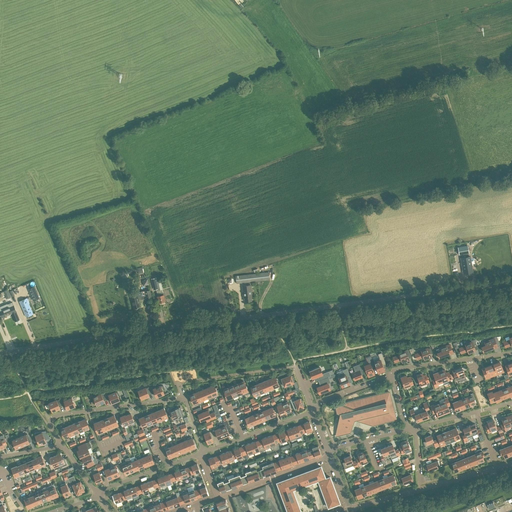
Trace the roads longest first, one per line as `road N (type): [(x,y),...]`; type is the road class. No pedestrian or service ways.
road 1 (unclassified): [(511,282),(0,352)]
road 2 (residential): [(61,443),(53,415),(175,398),(187,404),(202,452)]
road 3 (residential): [(350,508),(511,463)]
road 4 (residential): [(391,377),(400,368),(511,352)]
